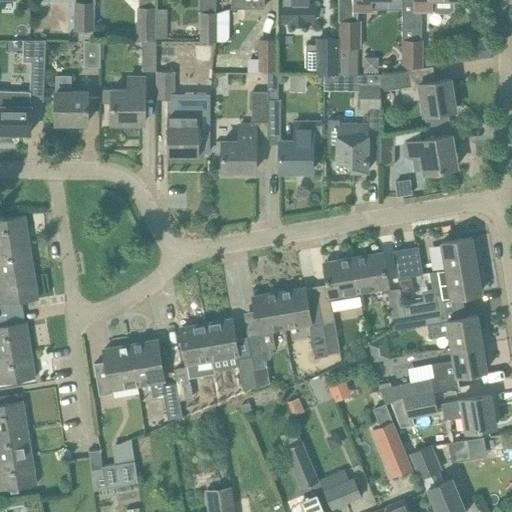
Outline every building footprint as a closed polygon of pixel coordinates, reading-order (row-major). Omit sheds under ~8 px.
[(264,9),(264,0),(231,0),(231,8),(264,9)] [(282,4),(282,21),(289,21),(289,25),(308,25),(308,23),(315,23),(315,3),(310,3),(309,0),(283,0),(283,4),(282,4)] [(354,0),(355,9),(370,10),(370,0),(354,0)] [(402,10),(402,41),(403,41),(402,66),(421,66),(422,41),(416,41),(417,10),(431,10),(435,10),(438,13),(450,13),(453,10),(455,10),(454,0),(414,0),(414,10),(402,10)] [(76,4),(76,29),(78,29),(78,40),(92,40),(92,36),(92,24),(93,4),(76,4)] [(156,7),(139,7),(139,37),(155,38),(156,7)] [(165,7),(156,7),(155,38),(165,38),(165,7)] [(215,13),(201,13),(201,41),(215,41),(215,13)] [(359,47),(359,23),(342,23),(342,75),(349,75),(357,75),(357,74),(357,47),(359,47)] [(259,69),(259,71),(275,71),(276,70),(276,43),(276,39),(259,39),(259,69)] [(316,44),(316,73),(336,73),(337,39),(317,39),(316,44)] [(100,68),(100,41),(85,41),(85,68),(100,68)] [(156,71),(156,41),(142,41),(142,71),(156,71)] [(489,43),(448,49),(451,63),(491,57),(489,43)] [(43,86),(43,58),(29,58),(28,86),(43,86)] [(413,69),(380,74),(380,91),(400,88),(403,102),(422,99),(424,115),(455,110),(450,78),(415,84),(413,69)] [(157,99),(174,99),(174,71),(157,71),(157,99)] [(275,73),(267,73),(267,91),(268,122),(280,122),(280,99),(278,99),(278,83),(281,82),(281,74),(275,73)] [(349,75),(349,84),(359,84),(358,109),(379,110),(380,91),(380,74),(359,74),(357,74),(357,75),(349,75)] [(73,76),(57,75),(57,92),(56,92),(55,122),(87,123),(88,93),(72,93),(73,76)] [(144,123),(144,76),(130,76),(130,89),(112,89),(112,123),(144,123)] [(0,132),(30,133),(30,113),(30,106),(29,106),(30,101),(30,90),(28,90),(0,89),(0,132)] [(267,91),(251,92),(251,122),(268,122),(267,91)] [(199,155),(199,111),(167,111),(167,155),(199,155)] [(328,120),(328,150),(337,150),(337,162),(350,162),(350,171),(368,171),(368,151),(368,130),(368,124),(340,124),(340,120),(328,120)] [(321,141),(321,122),(295,122),(295,140),(279,140),(279,170),(312,171),(312,141),(321,141)] [(255,170),(255,125),(240,125),(240,142),(222,142),(222,171),(255,170)] [(394,133),(394,145),(402,143),(406,142),(420,140),(419,129),(410,130),(394,133)] [(394,165),(394,133),(380,133),(380,165),(394,165)] [(420,140),(406,142),(408,156),(420,154),(423,172),(426,172),(427,177),(443,174),(442,169),(457,166),(451,135),(420,140)] [(410,180),(395,182),(398,196),(413,193),(410,180)] [(25,216),(25,215),(0,218),(0,248),(25,244),(29,243),(27,227),(23,228),(21,216),(25,216)] [(441,242),(446,269),(476,264),(471,237),(441,242)] [(25,244),(0,248),(0,276),(34,271),(31,255),(27,255),(25,244)] [(398,279),(411,277),(405,248),(393,250),(398,279)] [(382,252),(353,257),(359,291),(388,286),(382,252)] [(359,291),(353,257),(323,263),(329,296),(359,291)] [(446,269),(451,297),(481,292),(476,264),(446,269)] [(0,293),(1,303),(0,303),(0,305),(38,299),(34,271),(0,276),(0,293)] [(305,288),(279,292),(285,326),(310,322),(305,288)] [(399,288),(388,290),(392,318),(404,316),(402,304),(400,291),(399,288)] [(260,335),(248,337),(251,355),(253,368),(256,387),(269,382),(267,365),(266,359),(270,359),(272,352),(272,349),(275,348),(271,329),(285,326),(279,292),(253,297),(255,311),(259,331),(260,335)] [(422,313),(446,309),(443,293),(423,297),(424,301),(402,304),(404,316),(422,313)] [(322,324),(327,353),(340,351),(331,303),(321,304),(324,324),(322,324)] [(404,316),(393,318),(394,329),(424,324),(422,313),(404,316)] [(0,354),(27,351),(31,350),(28,334),(24,334),(23,324),(27,322),(26,321),(8,324),(7,314),(0,315),(0,354)] [(452,347),(481,342),(476,315),(427,324),(429,338),(450,335),(452,347)] [(232,320),(206,324),(211,358),(237,354),(232,320)] [(187,366),(174,369),(176,383),(179,400),(193,398),(190,377),(214,373),(211,358),(206,324),(180,328),(187,366)] [(327,355),(327,353),(322,324),(309,327),(314,357),(327,355)] [(390,359),(385,337),(369,344),(372,362),(390,359)] [(157,341),(130,345),(137,384),(150,381),(153,397),(163,395),(168,419),(182,417),(179,400),(176,383),(163,385),(162,380),(164,379),(157,341)] [(433,389),(433,390),(435,390),(435,391),(459,386),(457,375),(486,370),(481,342),(452,347),(454,360),(432,364),(435,376),(380,388),(386,403),(390,402),(404,395),(433,389)] [(113,388),(137,384),(130,345),(104,350),(106,361),(94,363),(99,395),(112,393),(111,388),(113,388)] [(27,351),(0,354),(0,383),(35,378),(33,361),(29,362),(27,351)] [(251,355),(237,357),(242,389),(256,387),(253,368),(251,355)] [(404,395),(390,402),(403,434),(416,429),(411,416),(419,415),(437,411),(433,390),(433,389),(404,395)] [(17,393),(0,396),(0,433),(27,429),(25,412),(21,413),(19,402),(23,401),(23,400),(19,400),(17,393)] [(496,426),(490,394),(443,402),(446,419),(464,416),(467,431),(496,426)] [(299,398),(287,403),(293,415),(304,411),(299,398)] [(380,426),(371,429),(392,477),(412,468),(392,420),(380,426)] [(0,461),(28,457),(32,456),(27,429),(0,433),(0,461)] [(280,436),(302,488),(318,481),(296,429),(280,436)] [(103,474),(92,476),(93,491),(137,482),(131,439),(120,443),(115,444),(118,463),(102,466),(103,474)] [(467,439),(448,442),(451,462),(471,459),(467,439)] [(441,469),(431,445),(411,453),(421,477),(424,476),(437,511),(465,511),(451,477),(442,481),(437,470),(441,469)] [(0,461),(0,489),(36,484),(34,468),(30,469),(28,457),(0,461)] [(232,460),(239,511),(257,511),(249,457),(232,460)] [(338,473),(320,481),(324,490),(323,491),(331,508),(360,496),(353,478),(342,483),(338,473)] [(207,492),(209,511),(234,511),(230,489),(207,492)] [(323,511),(317,495),(300,502),(304,511),(323,511)] [(410,511),(405,499),(379,510),(380,511),(410,511)]
